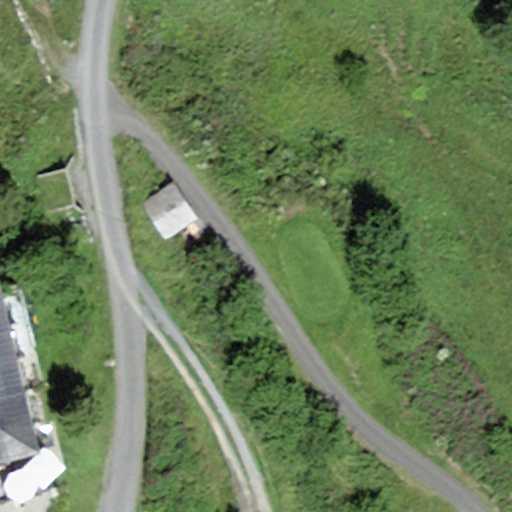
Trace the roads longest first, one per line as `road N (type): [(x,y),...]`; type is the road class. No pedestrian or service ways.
road 1 (track): [(45,0),(93,79),(218,214),(349,416),(485,511)]
road 2 (unclassified): [(104,0),(96,131),(132,368),(117,511)]
